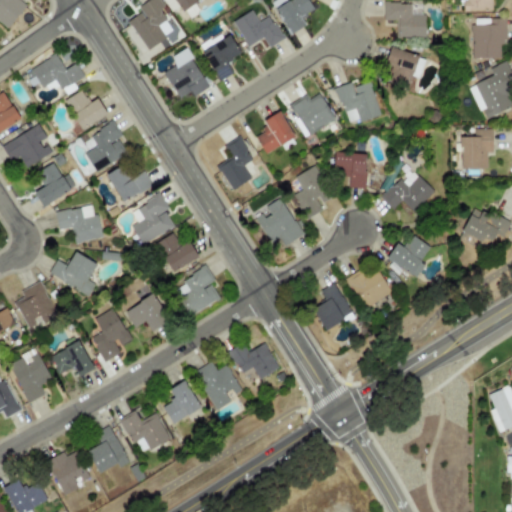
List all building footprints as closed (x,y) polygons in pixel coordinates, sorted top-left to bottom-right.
[(0,0),(0,23),(6,29),(25,5),(19,0),(0,0)] [(146,0),(136,5),(140,12),(127,19),(143,49),(172,33),(159,9),(163,7),(158,0),(146,0)] [(172,0),(181,11),(195,0),(172,0)] [(285,0),(273,0),(269,3),(288,34),(303,25),(298,17),(312,8),(306,0),(287,0),(286,1),(285,0)] [(459,0),(460,11),(492,11),(492,0),(459,0)] [(423,37),(424,15),(409,14),(410,3),(382,2),(382,20),(396,20),(396,36),(423,37)] [(230,21),(245,46),(261,37),(267,47),(282,39),(268,15),(257,22),(250,10),(230,21)] [(499,57),(498,44),(505,43),(504,17),(470,19),(471,58),(499,57)] [(238,54),(227,33),(199,47),(216,81),(230,74),(224,61),(238,54)] [(383,64),(391,66),(386,81),(406,87),(410,73),(418,75),(423,57),(388,47),(383,64)] [(177,98),(189,91),(191,96),(207,87),(184,48),(169,56),(174,65),(162,72),(177,98)] [(63,69),(54,54),(29,68),(40,87),(53,80),(58,89),(82,76),(74,62),(63,69)] [(482,119),(511,105),(511,100),(506,87),(511,84),(511,77),(505,60),(487,68),(491,76),(467,86),(482,119)] [(378,115),(368,81),(350,87),(349,82),(333,87),(344,122),(356,118),(357,122),(378,115)] [(62,100),(79,129),(105,114),(95,98),(87,102),(80,89),(62,100)] [(0,130),(18,119),(1,90),(0,90),(0,130)] [(295,117),(292,119),(302,137),(333,119),(317,93),(307,99),(304,95),(287,105),(295,117)] [(261,152),(291,140),(280,111),(259,120),(264,131),(254,135),(261,152)] [(82,153),(93,172),(124,153),(116,139),(120,137),(111,121),(87,135),(94,146),(82,153)] [(18,156),(25,168),(52,152),(35,124),(0,145),(0,147),(9,161),(18,156)] [(472,129),(472,136),(458,136),(459,169),(485,168),(485,152),(490,152),(490,128),(472,129)] [(250,160),(238,137),(223,145),(229,158),(216,165),(228,190),(249,179),(241,164),(250,160)] [(364,153),(332,152),(331,174),(347,175),(347,187),(363,188),(364,153)] [(150,185),(140,167),(131,172),(125,162),(104,174),(120,202),(150,185)] [(73,186),(65,174),(59,177),(50,163),(35,173),(43,185),(32,193),(41,207),(73,186)] [(292,176),(300,190),(291,195),(304,218),(320,209),(314,197),(325,191),(312,166),(292,176)] [(410,167),(379,198),(390,209),(400,200),(412,213),(434,191),(410,167)] [(129,225),(140,244),(171,226),(162,210),(166,208),(158,194),(128,211),(135,222),(129,225)] [(268,242),(278,237),(282,245),(300,235),(280,198),(252,214),(268,242)] [(100,237),(95,213),(91,214),(89,204),(53,213),(57,230),(69,227),(73,243),(100,237)] [(459,233),(488,245),(493,234),(501,238),(508,222),(472,205),(459,233)] [(153,243),(171,272),(196,256),(185,240),(179,244),(171,232),(153,243)] [(427,247),(411,235),(402,248),(395,243),(384,258),(413,278),(422,265),(418,261),(427,247)] [(96,264),(72,251),(65,265),(54,259),(46,273),(81,292),(96,264)] [(363,308),(389,291),(371,263),(345,280),(363,308)] [(172,286),(188,315),(220,296),(204,267),(172,286)] [(18,291),(21,296),(12,302),(26,328),(55,312),(37,281),(18,291)] [(321,328),(349,315),(334,282),(318,289),(324,302),(311,307),(321,328)] [(143,321),(149,331),(167,320),(151,294),(123,310),(133,327),(143,321)] [(0,331),(13,325),(5,307),(0,309),(0,331)] [(91,318),(99,332),(89,337),(101,362),(119,352),(116,347),(128,340),(111,308),(91,318)] [(56,374),(72,367),(76,376),(91,369),(78,341),(48,354),(56,374)] [(250,367),(257,379),(276,368),(262,343),(246,352),(240,342),(226,351),(239,374),(250,367)] [(42,395),(37,384),(48,379),(35,349),(6,362),(25,403),(42,395)] [(214,370),(209,361),(191,372),(214,410),(228,401),(223,393),(229,390),(232,394),(239,390),(224,364),(214,370)] [(0,411),(3,417),(17,411),(0,375),(0,411)] [(172,399),(160,405),(170,424),(199,409),(184,380),(167,389),(172,399)] [(511,425),(511,396),(508,385),(486,394),(492,409),(488,410),(496,431),(511,425)] [(117,418),(130,445),(135,442),(143,457),(171,444),(155,412),(138,420),(133,411),(117,418)] [(125,463),(109,425),(93,432),(99,444),(86,450),(95,472),(115,463),(117,466),(125,463)] [(88,481),(74,451),(64,455),(62,452),(45,460),(60,493),(88,481)] [(29,511),(27,509),(45,499),(34,481),(22,488),(16,478),(1,488),(14,511),(29,511)]
